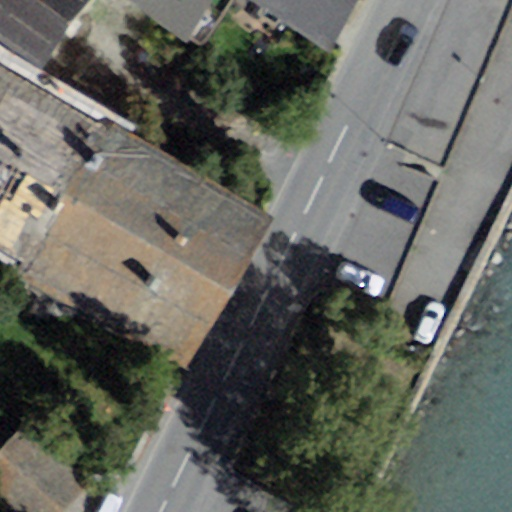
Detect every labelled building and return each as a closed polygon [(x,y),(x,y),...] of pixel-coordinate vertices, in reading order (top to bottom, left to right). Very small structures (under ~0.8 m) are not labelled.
[(0,0),(0,41),(40,69),(88,0),(0,0)] [(207,0),(130,0),(182,36),(207,0)] [(253,0),(326,50),(360,0),(253,0)] [(0,156),(42,83),(0,58),(0,156)] [(273,216),(42,83),(0,156),(0,259),(185,367),(273,216)] [(62,511),(94,479),(30,418),(0,449),(0,486),(27,511),(62,511)]
